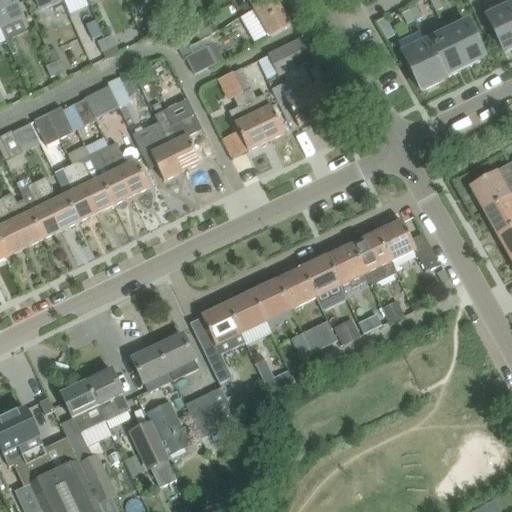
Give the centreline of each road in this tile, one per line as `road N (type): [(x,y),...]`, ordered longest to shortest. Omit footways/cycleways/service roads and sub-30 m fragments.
road 1 (residential): [(428,188),(201,300),(180,288),(167,261)]
road 2 (unclassified): [(167,261),(406,145)]
road 3 (unclassified): [(0,341),(167,261)]
road 4 (unclassified): [(511,343),(428,188)]
road 5 (unclassified): [(406,145),(323,0)]
